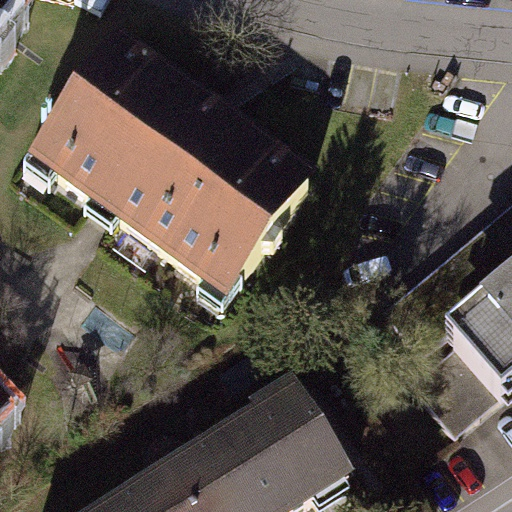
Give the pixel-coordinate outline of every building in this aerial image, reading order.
[(0,13),(0,63),(24,33),(0,13)] [(122,57),(36,181),(240,322),(327,198),(122,57)] [(511,266),(437,327),(511,419),(511,266)] [(296,399),(159,487),(174,511),(341,511),(361,499),(296,399)] [(0,443),(17,426),(0,408),(0,443)] [(174,511),(159,487),(120,511),(174,511)]
